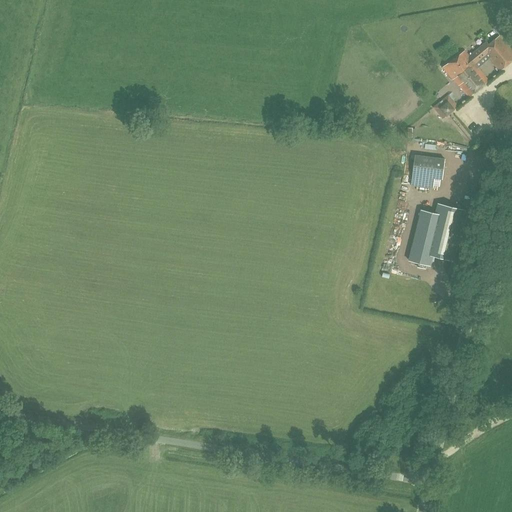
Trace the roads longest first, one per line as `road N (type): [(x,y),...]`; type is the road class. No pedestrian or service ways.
road 1 (unclassified): [(0,412),(428,482)]
road 2 (unclassified): [(428,482),(511,142)]
